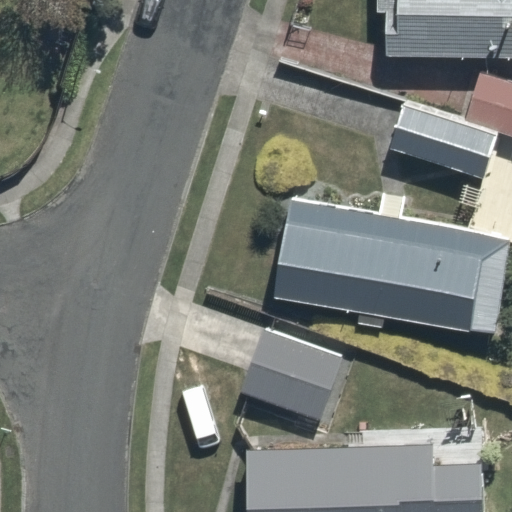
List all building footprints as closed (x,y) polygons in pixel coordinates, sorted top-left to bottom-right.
[(511,0),(389,0),(389,48),(511,48),(511,0)] [(511,71),(491,64),(475,111),(511,122),(511,71)] [(411,89),(394,140),(500,175),(511,136),(511,122),(475,111),(411,89)] [(367,298),(364,317),(400,322),(403,303),(511,319),(511,220),(298,189),(284,285),(367,298)] [(364,349),(272,311),(241,385),(333,423),(364,349)] [(248,437),(251,511),(499,511),(497,453),(444,456),(443,426),(248,437)]
